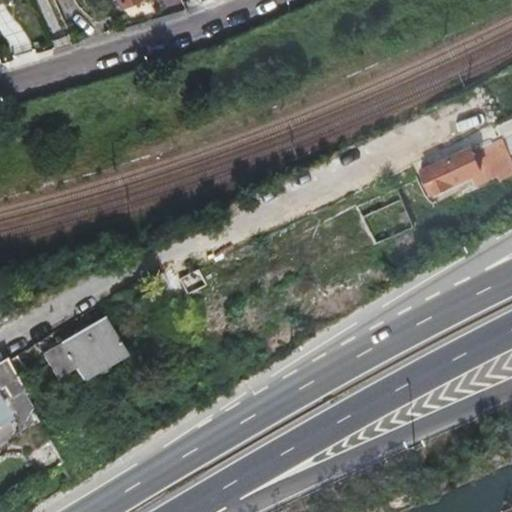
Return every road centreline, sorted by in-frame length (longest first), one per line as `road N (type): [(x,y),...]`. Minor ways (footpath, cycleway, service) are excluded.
road 1 (primary): [(462,300),(90,511)]
road 2 (primary): [(188,511),(511,334)]
road 3 (primary): [(188,511),(242,508),(511,384)]
road 4 (residential): [(255,0),(0,81)]
road 5 (unclassified): [(0,345),(155,263)]
